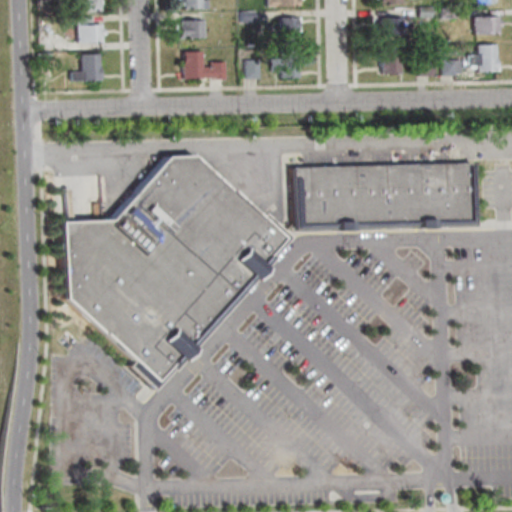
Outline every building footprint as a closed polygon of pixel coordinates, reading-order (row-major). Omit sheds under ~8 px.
[(64,0),(90,0),(91,12),(64,12),(64,0)] [(201,0),(201,9),(175,9),(175,0),(201,0)] [(413,7),(427,7),(427,16),(413,17),(413,7)] [(436,8),(449,8),(449,18),(436,18),(436,8)] [(236,22),(236,11),(249,11),(249,21),(236,22)] [(86,17),(86,25),(95,25),(95,42),(70,43),(70,17),(86,17)] [(273,18),(291,17),(292,43),(273,44),(273,18)] [(468,17),(493,17),(493,21),(496,21),(496,26),(494,26),(494,34),(469,34),(468,17)] [(373,35),(372,18),(396,18),(397,35),(373,35)] [(173,24),(176,24),(175,21),(197,20),(198,37),(173,38),(173,24)] [(395,73),(376,73),(375,46),(400,45),(401,61),(395,62),(395,73)] [(491,45),(491,70),(472,71),(472,67),(465,67),(465,55),(471,55),(471,45),(491,45)] [(293,77),(274,77),(274,71),(265,71),(265,58),(274,58),(274,51),(293,51),(293,77)] [(177,78),(176,52),(195,52),(196,67),(205,67),(205,62),(219,62),(219,78),(205,78),(205,77),(177,78)] [(74,55),(92,55),(92,79),(63,80),(62,72),(74,72),(74,55)] [(253,60),(253,78),(241,78),(241,60),(253,60)] [(456,60),(456,73),(450,73),(450,75),(437,76),(437,60),(456,60)] [(428,75),(414,75),(414,61),(427,61),(428,75)] [(48,226),(50,306),(142,392),(276,244),(180,156),(152,156),(96,222),(48,226)] [(286,170),(288,228),(466,222),(464,165),(286,170)]
